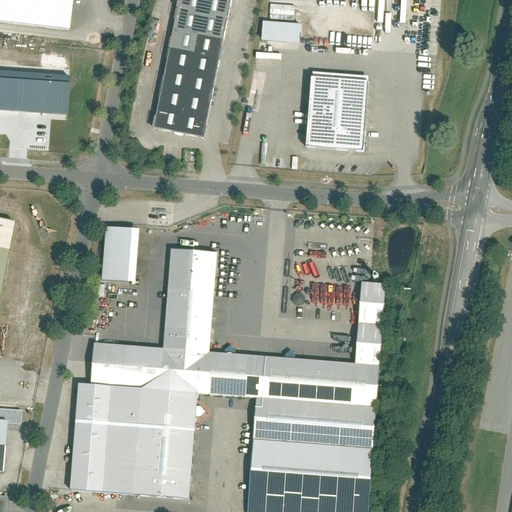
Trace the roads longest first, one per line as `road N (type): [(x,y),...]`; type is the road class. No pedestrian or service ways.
road 1 (unclassified): [(474,208),(98,178)]
road 2 (unclassified): [(98,178),(32,511)]
road 3 (tertiary): [(417,511),(474,208)]
road 4 (tertiary): [(474,208),(511,17)]
road 5 (unclassified): [(133,0),(98,178)]
